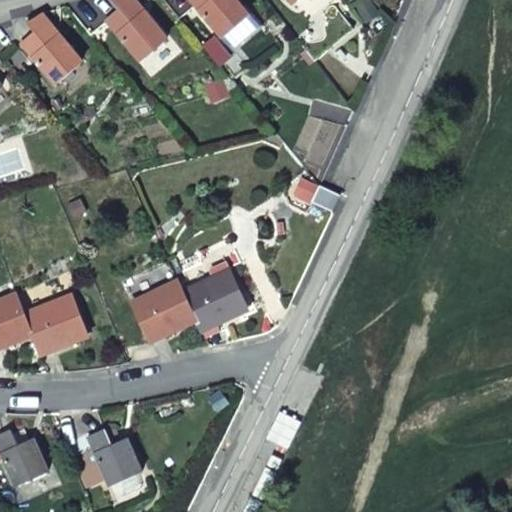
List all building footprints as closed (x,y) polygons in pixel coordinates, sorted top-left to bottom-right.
[(140,60),(167,38),(135,0),(111,0),(119,9),(106,20),(140,60)] [(190,0),(222,37),(249,15),(236,0),(190,0)] [(354,28),(338,9),(299,41),(315,60),(354,28)] [(260,28),(249,15),(222,37),(229,46),(239,46),(260,28)] [(82,61),(47,21),(43,16),(25,24),(33,34),(21,44),(55,84),(82,61)] [(17,47),(5,58),(13,66),(24,56),(17,47)] [(224,63),(236,77),(244,71),(232,57),(224,63)] [(339,194),(320,185),(312,202),(331,210),(339,194)] [(185,293),(197,318),(201,327),(215,321),(217,326),(235,318),(233,313),(247,306),(229,267),(214,274),(216,279),(185,293)] [(165,332),(167,337),(183,329),(181,325),(197,318),(185,293),(178,279),(163,286),(164,290),(134,304),(148,339),(165,332)] [(0,303),(0,344),(1,344),(3,349),(18,342),(17,338),(32,331),(26,316),(16,292),(0,298),(2,303),(0,303)] [(59,303),(26,316),(32,331),(40,352),(56,345),(58,351),(75,344),(73,339),(88,333),(72,292),(57,299),(59,303)] [(203,332),(217,326),(215,321),(201,327),(203,332)] [(151,344),(167,337),(165,332),(148,339),(151,344)] [(42,357),(58,351),(56,345),(40,352),(42,357)] [(70,459),(94,448),(109,485),(142,470),(127,438),(120,441),(115,428),(105,432),(104,430),(89,436),(88,435),(64,445),(70,459)] [(17,429),(11,432),(18,446),(29,441),(24,430),(17,429)] [(0,447),(4,457),(17,485),(48,471),(34,439),(29,441),(18,446),(11,432),(11,430),(0,435),(0,447)]
